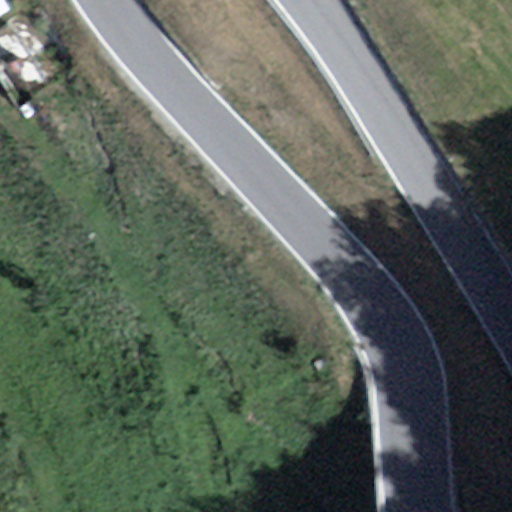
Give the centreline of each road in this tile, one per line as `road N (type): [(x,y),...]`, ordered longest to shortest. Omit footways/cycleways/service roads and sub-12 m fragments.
road 1 (tertiary): [(109,0),(373,299),(410,375),(421,511)]
road 2 (tertiary): [(511,312),(309,0)]
